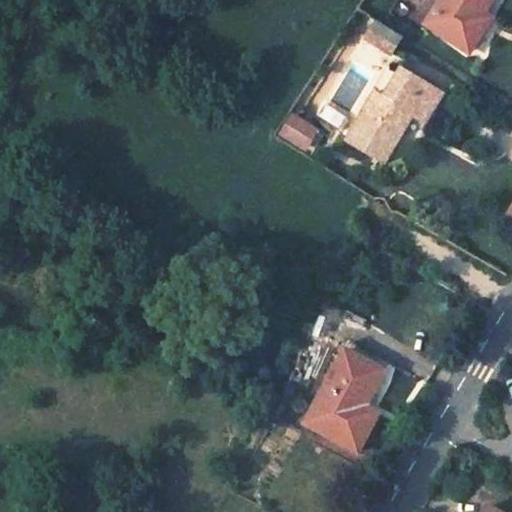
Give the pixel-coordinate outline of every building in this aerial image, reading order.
[(458,0),(441,24),(486,53),(502,29),(494,24),(510,0),(458,0)] [(380,18),(368,37),(397,55),(408,36),(380,18)] [(394,162),(421,114),(429,118),(440,124),(459,92),(408,65),(391,96),(385,93),(357,141),(394,162)] [(294,114),(282,134),(314,153),(326,133),(294,114)] [(402,167),(429,118),(421,114),(394,162),(402,167)] [(394,378),(354,355),(311,430),(366,459),(388,420),(374,412),(394,378)]
